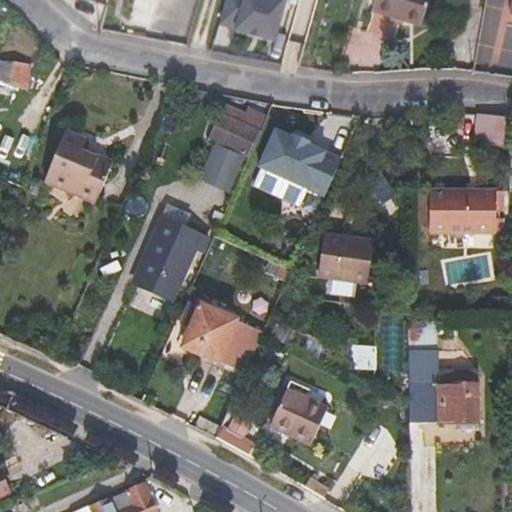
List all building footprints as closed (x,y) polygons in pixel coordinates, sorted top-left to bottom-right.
[(225,0),(219,24),(275,39),(285,0),(225,0)] [(421,24),(428,0),(375,0),(373,7),(405,17),(404,19),(421,24)] [(0,82),(25,91),(30,65),(0,60),(0,82)] [(260,131),(272,104),(252,100),(247,113),(243,122),(260,131)] [(247,113),(224,103),(221,112),(243,122),(247,113)] [(248,157),(260,131),(243,122),(221,112),(209,139),(248,157)] [(503,146),(507,117),(477,114),(474,144),(503,146)] [(259,166),(325,196),(341,159),(309,144),(310,142),(294,134),(292,137),(275,129),(259,166)] [(96,204),(112,162),(83,150),(87,140),(66,132),(45,183),(96,204)] [(246,156),(216,143),(200,179),(230,193),(246,156)] [(496,190),(434,190),(434,232),(496,231),(496,190)] [(173,300),(196,248),(202,251),(208,239),(182,227),(188,215),(168,206),(134,283),(173,300)] [(368,284),(375,242),(324,234),(318,277),(368,284)] [(261,335),(263,331),(201,305),(199,309),(190,305),(183,323),(192,327),(183,346),(245,372),(261,335)] [(438,350),(438,330),(409,330),(409,351),(438,350)] [(478,429),(478,371),(439,372),(439,350),(438,350),(409,351),(409,386),(418,387),(418,424),(458,424),(458,429),(478,429)] [(311,446),(328,408),(287,390),(270,427),(311,446)] [(217,439),(249,457),(255,447),(245,441),(252,429),(235,420),(229,432),(222,428),(217,439)] [(0,497),(11,493),(2,470),(0,470),(0,497)] [(91,511),(157,511),(145,484),(90,508),(91,511)]
